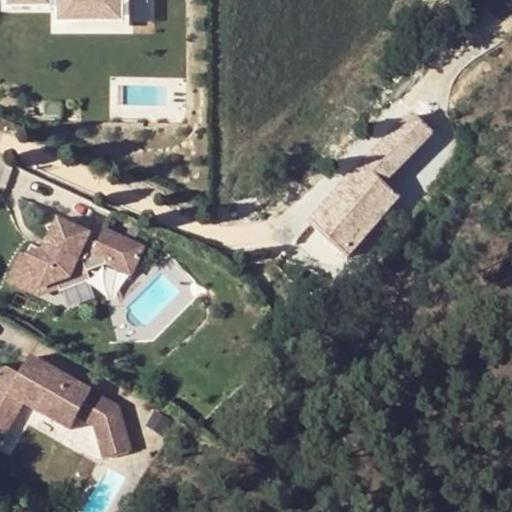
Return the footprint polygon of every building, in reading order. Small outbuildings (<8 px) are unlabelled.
[(55,3),(55,19),(120,18),(119,0),(3,0),(4,4),(55,3)] [(134,0),(134,19),(155,19),(155,0),(134,0)] [(308,216),(274,260),(315,275),(333,256),(340,261),(393,198),(377,185),(427,136),(405,116),(350,171),(308,216)] [(64,218),(55,221),(68,228),(64,218)] [(55,221),(51,220),(50,223),(43,237),(36,251),(25,245),(20,256),(16,254),(2,283),(33,297),(53,290),(55,293),(86,282),(83,273),(81,274),(77,262),(81,261),(78,252),(83,242),(86,237),(68,228),(55,221)] [(40,227),(43,237),(50,223),(40,227)] [(93,247),(88,257),(100,263),(100,265),(126,277),(138,249),(100,231),(93,247)] [(81,274),(83,273),(103,266),(100,265),(100,263),(88,257),(93,247),(83,242),(78,252),(81,261),(77,262),(81,274)] [(4,393),(0,390),(0,436),(17,406),(64,432),(72,419),(88,428),(98,460),(126,452),(113,408),(86,393),(24,358),(13,377),(4,393)] [(0,369),(0,390),(4,393),(13,377),(0,369)]
